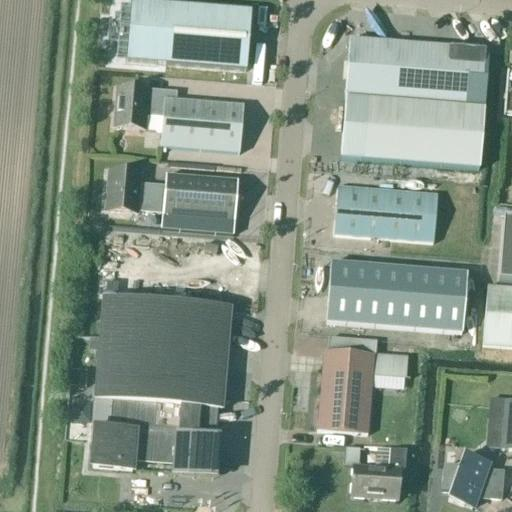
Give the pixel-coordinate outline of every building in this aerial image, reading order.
[(244,74),(249,18),(121,8),(120,25),(112,25),(110,47),(119,48),(118,64),(244,74)] [(487,54),(348,43),(343,101),(344,101),(339,163),(478,174),(487,54)] [(159,151),(238,157),(242,110),(164,103),(164,95),(116,91),(112,131),(144,134),(145,119),(161,121),(159,151)] [(140,177),(107,175),(104,215),(137,217),(137,215),(161,217),(161,220),(233,225),(236,185),(164,179),(164,189),(139,187),(140,177)] [(336,191),(333,239),(432,247),(436,199),(336,191)] [(511,223),(502,222),(497,285),(511,286),(511,223)] [(465,277),(330,266),(325,326),(461,337),(465,277)] [(481,349),(511,351),(511,291),(486,289),(481,349)] [(132,450),(131,465),(211,472),(216,413),(221,413),(229,311),(105,301),(98,381),(124,383),(118,448),(132,450)] [(373,358),(322,354),(316,435),(367,439),(373,358)] [(130,475),(131,465),(132,450),(118,448),(124,383),(98,381),(97,401),(94,401),(94,402),(110,404),(108,432),(94,430),(91,472),(130,475)] [(511,453),(511,402),(504,402),(499,452),(511,453)] [(352,469),(349,501),(397,505),(399,473),(403,474),(405,454),(389,453),(387,472),(352,469)] [(488,468),(464,459),(463,459),(458,472),(442,470),(440,497),(449,497),(447,504),(470,511),(471,511),(475,501),(500,503),(502,475),(485,474),(488,468)]
